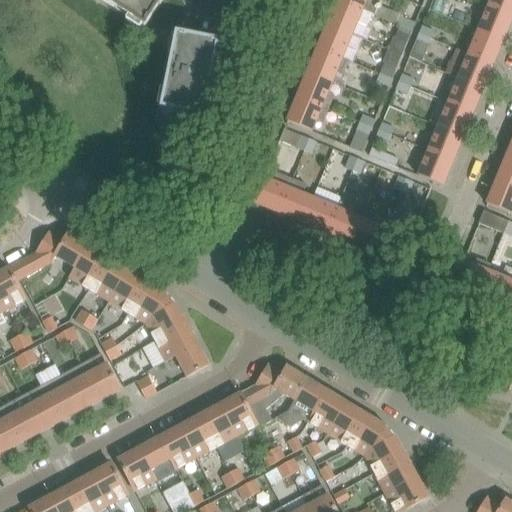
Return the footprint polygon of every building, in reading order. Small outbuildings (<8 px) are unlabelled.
[(101,0),(144,29),(148,23),(163,0),(101,0)] [(337,0),(337,1),(372,16),(374,17),(381,0),(337,0)] [(511,0),(491,0),(489,7),(511,16),(511,0)] [(328,23),(327,26),(351,36),(357,21),(368,25),(372,16),(337,1),(328,23)] [(400,24),(399,27),(411,32),(422,7),(410,2),(403,18),(400,24)] [(511,16),(489,7),(479,31),(503,41),(511,19),(511,16)] [(326,29),(317,50),(341,60),(351,36),(327,26),(326,29)] [(399,27),(396,35),(408,40),(411,32),(399,27)] [(423,27),(419,35),(431,40),(435,32),(423,27)] [(479,31),(468,56),(493,66),(503,41),(479,31)] [(428,48),(431,40),(419,35),(416,43),(428,48)] [(162,106),(161,111),(164,111),(168,112),(203,119),(218,44),(179,36),(176,36),(175,40),(167,82),(162,106)] [(394,40),(389,51),(401,56),(406,45),(394,40)] [(317,50),(307,74),(331,84),(336,73),(343,76),(348,63),(317,50)] [(389,51),(384,63),(386,63),(396,68),(401,56),(389,51)] [(468,56),(458,80),(483,90),(493,66),(468,56)] [(383,69),(380,76),(391,81),(394,73),(383,69)] [(331,84),(307,74),(297,99),(329,112),(336,96),(328,92),(331,84)] [(380,76),(377,85),(388,89),(391,81),(380,76)] [(414,82),(402,77),(399,84),(411,89),(414,82)] [(458,80),(448,104),(473,114),(483,90),(458,80)] [(408,97),(411,89),(399,84),(396,92),(408,97)] [(329,112),(297,99),(287,123),(311,133),(316,121),(324,124),(329,112)] [(448,104),(438,129),(462,139),(473,114),(448,104)] [(362,116),(359,124),(371,129),(374,121),(362,116)] [(371,129),(359,124),(349,148),(361,153),(371,129)] [(382,125),(379,133),(391,138),(394,130),(382,125)] [(438,129),(428,153),(452,163),(462,139),(438,129)] [(279,142),(303,152),(308,140),(284,130),(279,142)] [(388,146),(391,138),(379,133),(376,141),(388,146)] [(313,156),(318,144),(308,140),(303,152),(313,156)] [(418,177),(442,187),(452,163),(428,153),(418,177)] [(344,170),(352,173),(357,160),(349,157),(344,170)] [(511,159),(507,157),(497,181),(511,187),(511,159)] [(365,163),(357,160),(352,173),(359,176),(365,163)] [(278,214),(292,181),(295,173),(288,170),(284,178),(267,170),(253,204),(278,214)] [(398,178),(394,190),(401,193),(406,181),(398,178)] [(312,200),(302,196),(306,187),(292,181),(278,214),(302,224),(312,200)] [(406,181),(401,193),(408,196),(413,184),(406,181)] [(511,187),(497,181),(487,205),(511,215),(511,212),(511,187)] [(302,224),(327,234),(337,210),(312,200),(302,224)] [(337,210),(327,234),(351,245),(361,220),(352,216),(355,210),(339,204),(337,210)] [(503,235),(508,223),(484,213),(479,224),(503,235)] [(361,220),(351,245),(376,255),(386,230),(385,230),(387,224),(374,219),(372,225),(361,220)] [(511,224),(508,223),(503,235),(510,237),(511,231),(511,224)] [(410,240),(386,230),(376,255),(400,265),(410,240)] [(13,267),(21,280),(52,263),(56,258),(73,269),(87,247),(68,236),(64,242),(49,234),(37,254),(13,267)] [(87,291),(107,259),(87,247),(73,269),(67,279),(87,291)] [(127,271),(107,259),(87,291),(107,303),(127,271)] [(463,262),(453,287),(478,297),(488,273),(491,267),(477,261),(475,267),(463,262)] [(488,273),(478,297),(492,303),(498,305),(501,306),(502,307),(511,283),(511,269),(503,266),(498,277),(488,273)] [(26,301),(8,269),(0,273),(0,299),(6,312),(26,301)] [(127,315),(147,283),(127,271),(107,303),(127,315)] [(147,283),(127,315),(144,326),(153,317),(166,310),(160,306),(166,295),(147,283)] [(511,283),(502,307),(511,311),(511,283)] [(166,310),(153,317),(144,326),(154,344),(187,326),(176,305),(171,300),(166,295),(160,306),(166,310)] [(84,327),(90,316),(82,311),(75,322),(84,327)] [(90,316),(84,327),(92,332),(99,321),(90,316)] [(53,318),(43,323),(49,334),(58,329),(53,318)] [(198,346),(187,326),(154,344),(164,363),(176,357),(176,359),(198,346)] [(72,329),(65,333),(70,344),(78,340),(72,329)] [(20,336),(26,348),(34,344),(27,332),(20,336)] [(61,349),(70,344),(65,333),(55,338),(61,349)] [(16,353),(26,348),(20,336),(10,342),(16,353)] [(113,338),(101,345),(105,354),(117,347),(113,338)] [(198,346),(176,359),(187,378),(209,366),(198,346)] [(122,356),(117,347),(105,354),(110,362),(122,356)] [(40,361),(34,350),(25,355),(30,366),(40,361)] [(21,371),(30,366),(25,355),(15,360),(21,371)] [(82,366),(101,401),(120,391),(101,356),(82,366)] [(62,377),(81,412),(101,401),(82,366),(62,377)] [(283,375),(268,366),(256,386),(240,395),(257,428),(270,421),(265,411),(282,396),(294,403),(308,381),(287,368),(283,375)] [(42,388),(61,423),(81,412),(62,377),(42,388)] [(148,378),(137,384),(141,392),(153,386),(148,378)] [(289,412),(275,420),(291,429),(300,423),(303,421),(307,423),(326,392),(308,381),(294,403),(289,412)] [(145,400),(157,394),(153,386),(141,392),(145,400)] [(22,398),(41,434),(61,423),(42,388),(22,398)] [(327,435),(346,404),(326,392),(307,423),(327,435)] [(257,428),(240,395),(221,405),(238,438),(257,428)] [(2,409),(21,445),(41,434),(22,398),(2,409)] [(366,416),(346,404),(327,435),(347,447),(366,416)] [(221,405),(200,416),(218,449),(238,438),(221,405)] [(0,452),(1,455),(21,445),(2,409),(0,410),(0,452)] [(200,416),(179,428),(197,460),(218,449),(200,416)] [(347,447),(364,458),(373,449),(386,442),(380,438),(386,428),(366,416),(347,447)] [(197,460),(179,428),(159,439),(171,462),(176,471),(197,460)] [(374,476),(406,458),(395,437),(386,428),(380,438),(386,442),(373,449),(364,458),(374,476)] [(288,443),(294,454),(303,449),(297,438),(288,443)] [(159,439),(138,450),(155,482),(176,471),(171,462),(159,439)] [(306,446),(306,447),(313,459),(323,453),(316,441),(306,446)] [(280,447),(271,452),(277,463),(286,458),(280,447)] [(135,494),(155,482),(138,450),(118,461),(130,484),(135,494)] [(277,463),(271,452),(263,456),(269,468),(277,463)] [(417,479),(406,458),(374,476),(385,496),(417,479)] [(295,460),(286,465),(292,475),(301,471),(295,460)] [(128,497),(111,464),(91,475),(109,508),(128,497)] [(292,475),(286,465),(277,469),(283,480),(292,475)] [(329,466),(320,471),(326,483),(335,478),(329,466)] [(238,469),(231,474),(237,485),(244,481),(238,469)] [(221,479),(227,490),(237,485),(231,474),(221,479)] [(100,511),(109,508),(91,475),(70,486),(83,511),(100,511)] [(403,511),(428,499),(417,479),(385,496),(393,511),(403,511)] [(261,492),(255,481),(246,486),(252,497),(261,492)] [(182,483),(162,494),(171,511),(186,511),(195,507),(189,496),(182,483)] [(83,511),(70,486),(49,498),(56,511),(83,511)] [(244,502),(252,497),(246,486),(238,490),(244,502)] [(309,506),(311,511),(335,511),(327,496),(327,497),(322,486),(303,496),(309,506)] [(199,491),(189,496),(195,507),(205,502),(199,491)] [(345,491),(333,497),(338,505),(349,499),(345,491)] [(56,511),(49,498),(29,509),(30,511),(56,511)] [(478,511),(511,511),(511,503),(506,500),(502,507),(487,498),(478,511)] [(218,511),(214,503),(207,507),(209,511),(218,511)]
